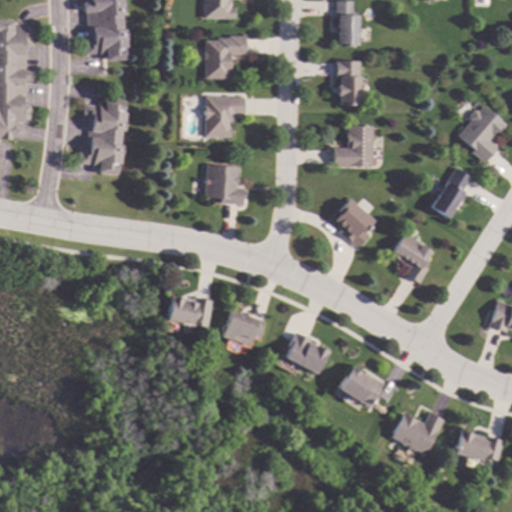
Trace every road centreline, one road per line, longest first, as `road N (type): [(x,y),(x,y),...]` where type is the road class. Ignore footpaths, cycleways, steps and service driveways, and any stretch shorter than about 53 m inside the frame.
road 1 (residential): [(511,387),(422,352),(270,261),(0,216)]
road 2 (residential): [(270,261),(284,223),(289,0)]
road 3 (residential): [(45,222),(64,72),(61,0)]
road 4 (residential): [(422,352),(511,207)]
